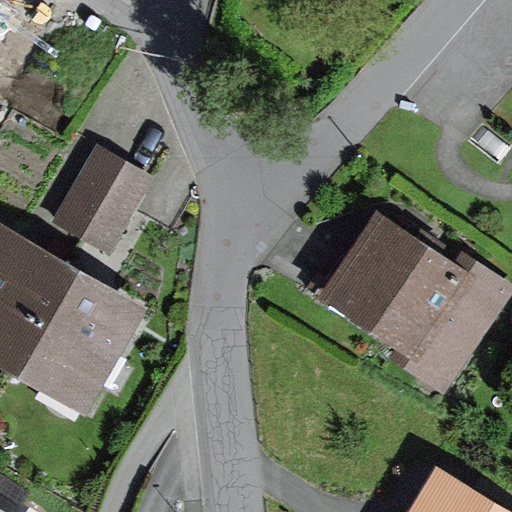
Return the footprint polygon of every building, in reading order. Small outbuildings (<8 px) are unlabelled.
[(97,149),(56,220),(82,235),(123,164),(97,149)] [(108,250),(149,179),(123,164),(82,235),(108,250)] [(380,221),(331,293),(406,344),(399,354),(443,384),(507,289),(463,259),(455,272),(380,221)] [(0,347),(13,355),(61,272),(0,236),(0,347)] [(126,310),(61,272),(13,355),(88,398),(97,383),(87,377),(126,310)] [(485,511),(443,486),(426,511),(485,511)]
